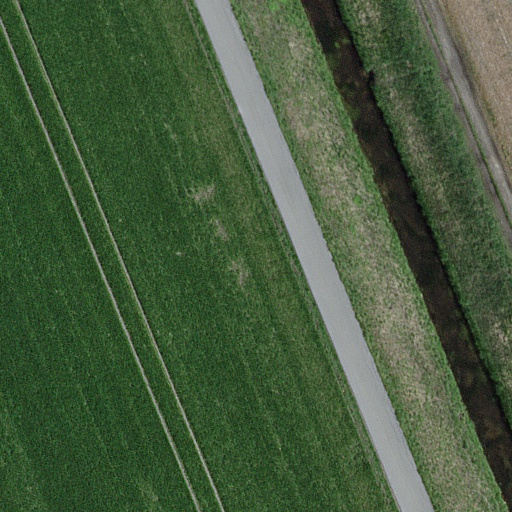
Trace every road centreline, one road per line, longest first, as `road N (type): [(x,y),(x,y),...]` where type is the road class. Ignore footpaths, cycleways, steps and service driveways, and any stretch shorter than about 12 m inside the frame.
road 1 (unclassified): [(209,0),(416,511)]
road 2 (track): [(511,224),(421,0)]
